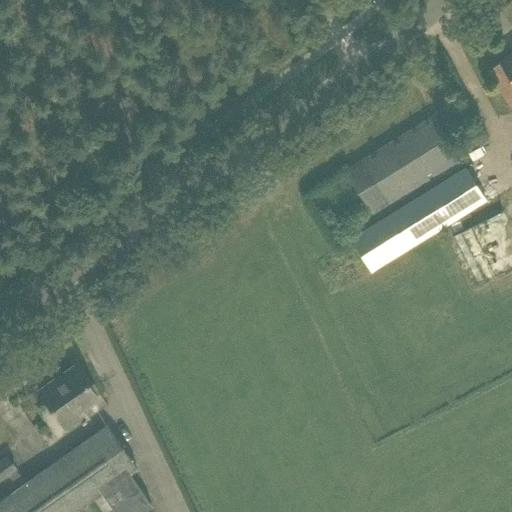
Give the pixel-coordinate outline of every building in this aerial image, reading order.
[(511,52),(487,71),(511,105),(511,52)] [(462,160),(444,132),(434,115),(346,169),(374,214),(462,160)] [(487,203),(466,168),(352,238),(372,272),(487,203)] [(511,217),(508,209),(452,235),(477,287),(511,270),(511,217)] [(79,418),(76,414),(71,407),(92,392),(73,365),(38,390),(65,428),(79,418)] [(150,506),(127,473),(136,466),(107,425),(0,500),(0,511),(70,511),(99,492),(113,511),(143,511),(150,506)] [(0,460),(0,479),(15,468),(6,456),(0,460)]
